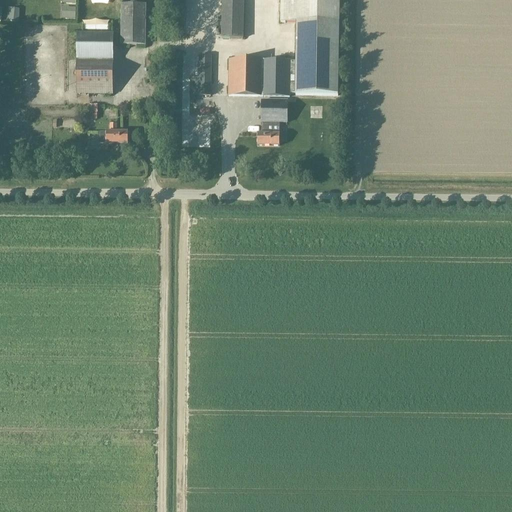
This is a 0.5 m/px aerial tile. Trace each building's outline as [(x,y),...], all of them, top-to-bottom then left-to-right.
[(221,0),(221,38),(242,39),(243,0),(221,0)] [(280,0),(280,23),(296,23),(339,23),(339,0),(280,0)] [(145,46),(145,5),(121,5),(120,45),(145,46)] [(338,96),(339,23),(296,23),(296,61),(264,61),(229,60),(228,96),(289,97),(289,93),(295,94),(295,95),(338,96)] [(76,59),(77,59),(113,59),(113,34),(77,34),(76,59)] [(190,95),(210,96),(211,55),(199,55),(199,77),(191,77),(190,95)] [(112,95),(113,59),(77,59),(77,94),(112,95)] [(287,123),(288,102),(262,101),(261,122),(287,123)] [(106,133),(99,133),(98,143),(106,143),(106,144),(128,144),(128,133),(116,132),(116,124),(110,124),(110,132),(106,132),(106,133)] [(279,146),(279,135),(268,134),(268,126),(261,126),(261,134),(257,134),(257,146),(279,146)]
